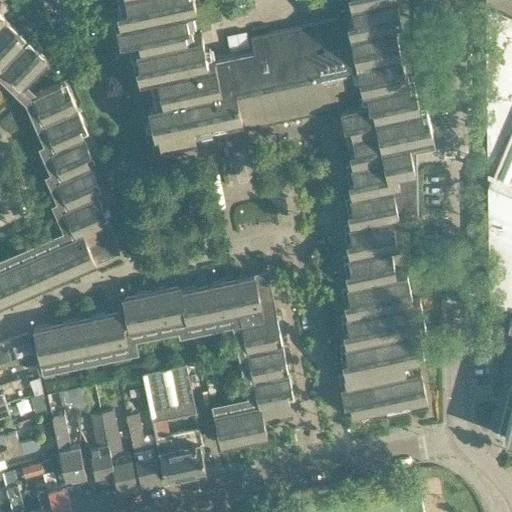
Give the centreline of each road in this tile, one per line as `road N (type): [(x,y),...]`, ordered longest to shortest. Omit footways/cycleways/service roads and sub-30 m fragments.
road 1 (residential): [(464,441),(457,418),(452,0)]
road 2 (residential): [(0,323),(113,276),(226,250)]
road 3 (residential): [(298,235),(344,462)]
road 4 (residential): [(298,235),(290,197),(276,187),(228,197),(219,212),(226,250)]
road 5 (unclassified): [(200,490),(344,462)]
road 6 (unclassified): [(344,462),(464,441)]
